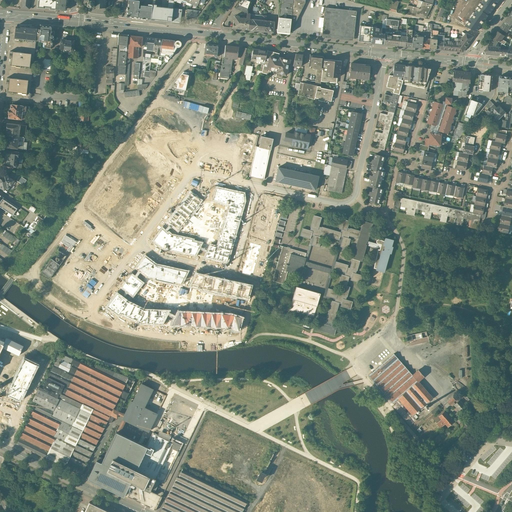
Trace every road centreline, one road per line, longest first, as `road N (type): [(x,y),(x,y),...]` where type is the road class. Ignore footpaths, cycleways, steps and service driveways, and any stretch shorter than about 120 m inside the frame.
road 1 (residential): [(258,186),(230,270),(158,256),(141,243)]
road 2 (residential): [(336,0),(481,38)]
road 3 (tertiary): [(136,511),(2,447)]
road 4 (residential): [(364,148),(355,196),(342,204),(266,188)]
